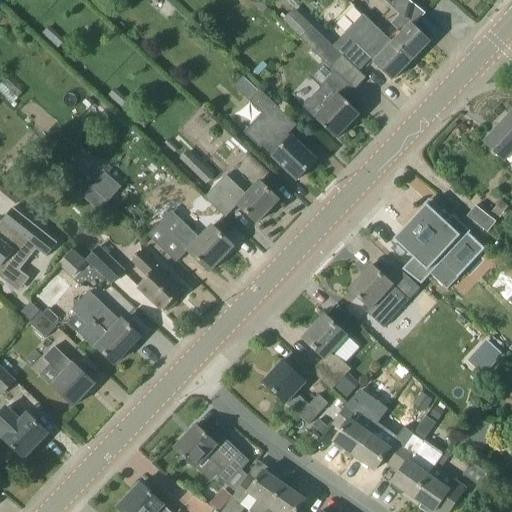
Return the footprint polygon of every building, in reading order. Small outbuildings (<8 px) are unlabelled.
[(408,0),(384,0),(400,15),(392,24),(399,30),(397,31),(390,39),(412,61),(430,42),(413,27),(426,14),(408,0)] [(448,0),(437,0),(429,11),(449,27),(462,10),(448,0)] [(295,9),(284,21),(301,38),(312,27),(295,9)] [(390,39),(364,15),(333,47),(342,56),(344,55),(360,71),(373,57),(376,60),(374,63),(393,80),(412,61),(390,39)] [(48,26),(40,35),(56,50),(64,40),(48,26)] [(344,55),(342,56),(333,47),(312,27),(301,38),(300,39),(330,68),(331,67),(337,73),(305,106),(316,116),(315,118),(337,139),(360,114),(345,100),(367,77),(360,71),(344,55)] [(115,89),(108,98),(123,111),(131,102),(115,89)] [(317,160),(293,137),(292,136),(291,137),(288,135),(297,125),(260,90),(250,101),(263,113),(245,132),(261,149),(263,146),(274,156),(273,157),(293,177),(297,181),(299,178),(317,160)] [(511,114),(486,142),(505,160),(511,152),(511,114)] [(118,191),(103,176),(92,187),(108,202),(118,191)] [(238,206),(257,223),(279,200),(259,182),(247,196),(233,183),(226,191),(221,187),(209,200),(227,217),(238,206)] [(92,187),(86,194),(83,197),(99,212),(102,209),(108,202),(92,187)] [(118,208),(123,202),(117,197),(112,202),(118,208)] [(501,200),(492,212),(500,218),(508,206),(501,200)] [(446,224),(427,205),(406,228),(426,248),(438,236),(449,246),(458,237),(445,225),(446,224)] [(489,232),(498,222),(477,205),(469,216),(489,232)] [(17,268),(20,271),(37,249),(47,257),(58,243),(13,208),(0,224),(0,277),(6,282),(17,268)] [(188,251),(211,272),(234,247),(212,226),(201,237),(184,221),(173,233),(190,249),(188,251)] [(100,246),(87,260),(112,284),(125,270),(100,246)] [(175,300),(184,291),(141,250),(131,260),(148,277),(138,287),(163,312),(166,309),(168,311),(177,302),(175,300)] [(446,289),(458,278),(437,258),(426,270),(446,289)] [(398,312),(420,289),(402,273),(392,284),(372,265),(350,289),(371,309),(382,297),(398,312)] [(115,364),(140,337),(123,320),(121,322),(90,292),(72,311),(86,324),(78,333),(96,349),(97,347),(115,364)] [(30,321),(40,311),(30,302),(21,312),(30,321)] [(41,312),(30,323),(39,332),(34,337),(40,343),(56,326),(41,312)] [(324,358),(312,371),(332,389),(351,369),(332,351),(347,335),(325,315),(304,339),(324,358)] [(504,355),(487,339),(467,361),(484,377),(504,355)] [(74,406),(95,384),(74,364),(73,365),(55,348),(44,359),(51,365),(42,375),(53,386),(74,406)] [(305,381),(283,361),(263,382),(309,425),(329,404),(318,393),(308,403),(295,391),(305,381)] [(0,365),(0,392),(4,396),(17,381),(0,365)] [(385,366),(378,390),(393,395),(400,371),(385,366)] [(511,397),(511,381),(503,377),(496,390),(511,397)] [(414,404),(425,411),(433,399),(423,392),(414,404)] [(358,406),(355,411),(346,405),(333,424),(342,431),(334,442),(354,456),(379,420),(358,406)] [(8,406),(1,414),(0,414),(0,434),(4,438),(3,439),(25,459),(48,434),(27,414),(21,419),(8,406)] [(445,411),(437,406),(431,415),(438,420),(445,411)] [(413,435),(404,428),(405,427),(385,413),(380,421),(379,420),(354,456),(375,471),(383,460),(391,466),(413,435)] [(495,427),(473,417),(459,446),(482,456),(495,427)] [(228,485),(243,469),(196,425),(175,448),(196,468),(208,457),(223,471),(218,475),(228,485)] [(511,431),(508,428),(500,436),(508,443),(511,438),(511,431)] [(393,483),(412,497),(429,475),(443,455),(413,435),(391,466),(400,472),(393,483)] [(506,472),(506,466),(500,464),(495,467),(496,473),(501,476),(506,472)] [(249,511),(265,511),(285,485),(264,470),(257,481),(248,476),(222,511),(242,511),(246,506),(251,510),(249,511)] [(412,497),(433,511),(434,511),(448,511),(466,488),(456,480),(449,489),(429,475),(412,497)] [(172,511),(141,483),(118,508),(122,511),(172,511)] [(299,511),(298,510),(306,499),(285,485),(265,511),(299,511)] [(219,511),(233,497),(224,488),(210,503),(219,511)]
